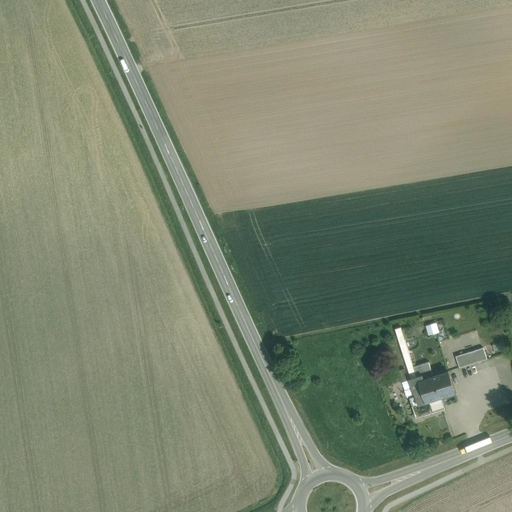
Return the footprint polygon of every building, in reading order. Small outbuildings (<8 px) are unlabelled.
[(395,329),(410,378),(416,376),(413,367),(401,327),(395,329)] [(487,359),(483,348),(456,356),(459,367),(487,359)] [(356,367),(365,365),(363,355),(354,358),(356,367)] [(413,367),(416,376),(423,374),(424,379),(433,376),(429,362),(413,367)] [(408,378),(405,368),(397,371),(400,381),(408,378)] [(455,393),(449,371),(433,376),(424,379),(418,380),(425,402),(441,397),(455,393)] [(445,409),(441,397),(425,402),(418,380),(424,379),(423,374),(416,376),(410,378),(416,396),(410,397),(416,417),(445,409)] [(399,390),(389,392),(391,401),(401,399),(399,390)]
